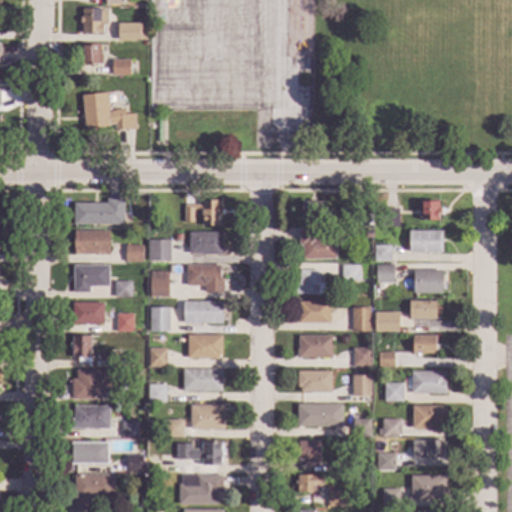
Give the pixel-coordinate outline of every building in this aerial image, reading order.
[(106,25),(102,25),(102,34),(80,33),(81,22),(79,22),(79,16),(81,16),(81,9),(106,9),(106,25)] [(138,24),(146,24),(146,39),(117,40),(117,23),(138,23),(138,24)] [(100,53),(101,53),(101,63),(79,63),(79,43),(100,43),(100,53)] [(129,76),(110,76),(110,60),(115,60),(129,60),(129,76)] [(107,110),(123,109),(123,114),(132,113),(134,129),(114,131),(114,124),(108,124),(108,126),(84,130),(80,95),(105,92),(107,110)] [(123,224),(72,224),(72,202),(105,203),(105,198),(123,198),(123,224)] [(221,221),(219,221),(219,226),(200,225),(200,210),(193,210),(193,222),(183,222),(183,204),(200,204),(200,199),(221,200),(221,221)] [(321,217),(317,217),(317,220),(310,220),(310,217),(300,217),(300,200),(321,200),(321,217)] [(438,207),(439,207),(439,214),(438,214),(438,221),(418,221),(418,200),(438,200),(438,207)] [(397,227),(378,226),(379,208),(397,208),(397,227)] [(366,213),(370,213),(370,224),(348,224),(349,209),(366,209),(366,213)] [(316,236),(335,236),(335,260),(301,260),(301,245),(298,245),(298,229),(316,229),(316,236)] [(108,254),(72,253),(73,230),(109,231),(108,254)] [(441,253),(407,253),(407,230),(441,230),(441,253)] [(221,247),(222,247),(222,255),(187,254),(187,232),(221,232),(221,247)] [(169,261),(148,261),(148,239),(170,239),(169,261)] [(141,262),(123,262),(123,244),(128,244),(142,244),(141,262)] [(389,261),(373,261),(373,245),(389,245),(389,261)] [(219,278),(222,278),(222,292),(203,292),(203,285),(184,285),(184,264),(220,265),(219,278)] [(357,280),(339,280),(339,264),(357,264),(357,280)] [(393,283),(374,283),(373,265),(393,264),(393,283)] [(108,286),(88,286),(88,293),(72,293),(72,265),(108,265),(108,286)] [(317,282),(323,282),(323,294),(291,294),(291,279),(298,279),(298,269),(317,269),(317,282)] [(440,293),(411,293),(411,270),(440,270),(440,293)] [(168,297),(148,296),(148,271),(168,271),(168,297)] [(131,297),(113,297),(113,281),(131,281),(131,297)] [(221,324),(181,323),(181,301),(222,301),(221,324)] [(328,323),(297,323),(297,301),(328,301),(328,323)] [(435,316),(428,316),(428,318),(408,318),(408,301),(435,301),(435,316)] [(102,324),(71,324),(71,302),(102,302),(102,324)] [(168,329),(150,328),(150,305),(168,305),(168,329)] [(368,331),(351,331),(351,307),(368,307),(368,331)] [(397,331),(373,331),(373,311),(397,311),(397,331)] [(131,331),(113,331),(113,313),(131,313),(131,331)] [(89,362),(78,362),(78,357),(71,357),(72,334),(89,334),(89,362)] [(221,355),(218,355),(217,358),(186,358),(186,335),(221,335),(221,355)] [(435,344),(439,344),(439,354),(411,354),(411,335),(435,335),(435,344)] [(330,357),(296,357),(296,336),(330,336),(330,357)] [(165,367),(147,367),(148,348),(166,348),(165,367)] [(369,366),(351,366),(351,348),(369,348),(369,366)] [(393,367),(377,367),(377,352),(393,352),(393,367)] [(126,367),(110,366),(110,354),(126,354),(126,367)] [(119,392),(100,392),(100,399),(70,399),(71,378),(75,378),(75,368),(119,369),(119,392)] [(221,390),(202,390),(202,393),(197,393),(197,391),(181,391),(181,369),(221,369),(221,390)] [(330,392),(299,392),(299,387),(296,387),(296,370),(330,370),(330,392)] [(444,393),(409,393),(409,371),(444,371),(444,393)] [(369,397),(350,397),(350,374),(369,374),(369,397)] [(402,401),(383,401),(383,383),(402,383),(402,401)] [(165,403),(147,402),(148,384),(165,384),(165,403)] [(341,427),(296,427),(296,404),(341,404),(341,427)] [(109,429),(70,428),(70,418),(73,418),(73,405),(109,406),(109,429)] [(445,429),(410,429),(410,405),(445,405),(445,429)] [(223,429),(188,428),(189,406),(223,406),(223,429)] [(158,427),(147,427),(147,419),(158,419),(158,427)] [(182,437),(163,437),(163,419),(182,420),(182,437)] [(368,437),(350,437),(350,419),(368,419),(368,437)] [(400,437),(380,437),(380,419),(400,419),(400,437)] [(137,438),(120,437),(120,421),(137,421),(137,438)] [(319,463),(302,464),(302,460),(297,460),(297,440),(319,439),(319,463)] [(441,458),(410,458),(410,440),(441,440),(441,458)] [(107,464),(69,463),(69,442),(107,442),(107,464)] [(221,465),(201,465),(201,460),(175,460),(175,443),(191,443),(191,448),(201,449),(201,442),(221,442),(221,465)] [(394,470),(375,470),(374,453),(394,453),(394,470)] [(142,471),(125,471),(125,454),(142,455),(142,471)] [(353,473),(335,473),(335,457),(353,457),(353,473)] [(113,497),(88,496),(88,511),(69,510),(70,487),(74,487),(74,474),(113,475),(113,497)] [(323,485),(315,486),(315,492),(296,493),(296,474),(323,474),(323,485)] [(222,492),(216,492),(216,504),(177,503),(177,484),(181,484),(182,477),(196,477),(196,475),(222,475),(222,492)] [(445,498),(408,498),(408,475),(445,475),(445,498)] [(398,506),(380,506),(380,488),(398,488),(398,506)] [(349,507),(326,507),(326,489),(349,489),(349,507)]
